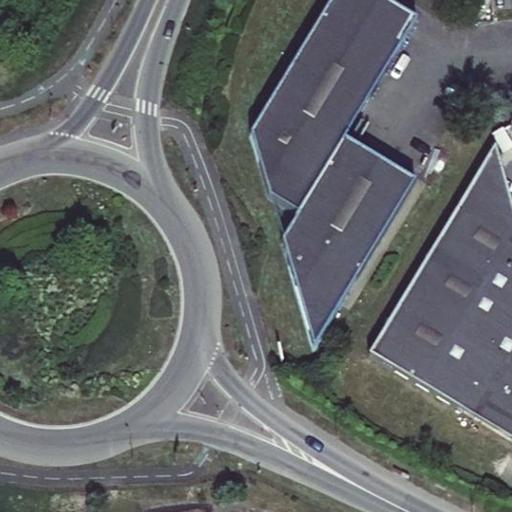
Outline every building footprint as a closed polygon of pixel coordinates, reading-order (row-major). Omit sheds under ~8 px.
[(282,244),(313,353),(415,185),(345,143),(400,51),(417,24),(377,0),(334,0),(251,138),(270,200),(298,218),(282,244)] [(495,149),(369,357),(463,414),(470,403),(483,411),(479,417),(511,437),(511,210),(511,206),(480,187),(497,158),(495,149)] [(480,187),(511,206),(497,158),(480,187)] [(463,414),(476,422),(479,417),(483,411),(470,403),(463,414)] [(511,437),(479,417),(476,422),(511,444),(511,443),(511,437)]
